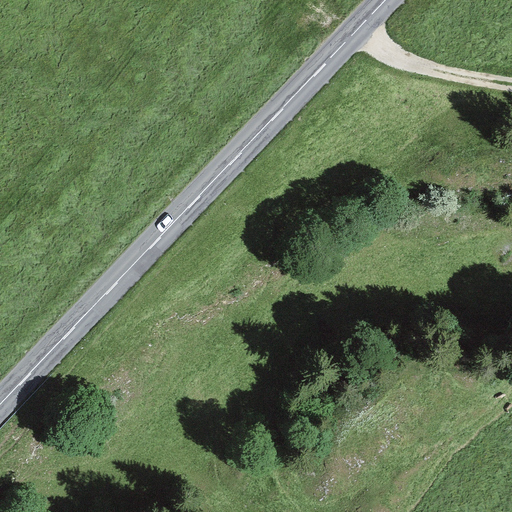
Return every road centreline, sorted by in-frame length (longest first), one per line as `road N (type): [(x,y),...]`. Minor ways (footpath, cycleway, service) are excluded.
road 1 (secondary): [(0,405),(386,0)]
road 2 (track): [(357,30),(411,64),(511,85)]
